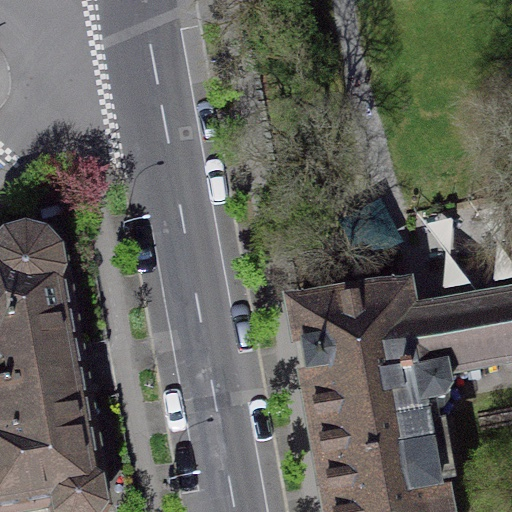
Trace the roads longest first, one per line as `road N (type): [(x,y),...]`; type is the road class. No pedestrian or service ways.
road 1 (residential): [(231,511),(141,0)]
road 2 (residential): [(85,56),(0,156)]
